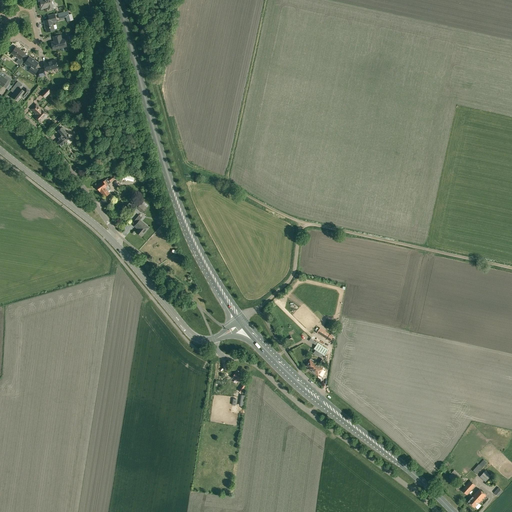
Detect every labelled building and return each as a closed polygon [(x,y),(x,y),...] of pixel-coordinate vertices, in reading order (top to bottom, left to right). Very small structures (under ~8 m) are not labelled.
[(47,7),(48,10),(53,9),(50,0),(40,0),(41,2),(40,2),(42,9),(47,7)] [(73,20),(72,14),(69,15),(67,10),(58,13),(58,15),(59,19),(69,16),(70,21),(73,20)] [(44,21),(46,32),(54,30),(52,22),(56,21),(55,15),(55,13),(47,15),(49,20),(44,21)] [(65,39),(62,39),(61,35),(53,37),(54,41),(51,42),(53,50),(67,46),(65,39)] [(16,62),(20,65),(25,59),(22,57),(25,53),(16,46),(11,53),(18,59),(16,62)] [(28,71),(34,76),(38,70),(35,67),(38,63),(29,56),(24,63),(30,68),(28,71)] [(43,63),(45,71),(57,68),(55,60),(43,63)] [(0,84),(2,87),(6,82),(9,84),(12,79),(6,75),(4,78),(0,74),(0,84)] [(11,96),(18,101),(22,96),(24,98),(30,91),(26,88),(24,91),(19,87),(21,84),(18,81),(13,87),(16,90),(11,96)] [(50,90),(47,87),(40,94),(42,95),(42,96),(43,97),(44,97),(45,98),(51,92),(50,90)] [(39,121),(41,123),(47,116),(41,110),(41,109),(36,104),(31,109),(36,114),(34,116),(35,118),(39,121)] [(57,142),(61,146),(66,142),(66,141),(70,138),(62,128),(58,131),(62,135),(58,138),(60,140),(57,142)] [(115,179),(120,183),(124,178),(123,177),(125,175),(120,174),(119,175),(118,174),(115,179)] [(110,182),(108,179),(107,178),(103,182),(102,181),(95,186),(99,191),(100,191),(104,197),(109,193),(105,187),(106,187),(106,186),(108,184),(111,183),(110,182)] [(136,208),(142,213),(147,207),(141,202),(136,208)] [(138,229),(136,232),(141,236),(147,230),(144,227),(146,225),(141,221),(140,220),(142,217),(139,215),(134,221),(137,223),(135,226),(138,229)] [(317,333),(325,338),(327,334),(319,329),(317,333)] [(314,349),(324,356),(328,350),(323,347),(324,345),(322,343),(313,337),(310,340),(316,345),(314,349)] [(308,369),(313,372),(317,366),(312,362),(314,360),(310,358),(309,360),(305,366),(308,368),(308,369)] [(313,372),(318,376),(319,374),(320,375),(322,371),(321,370),(322,369),(317,366),(313,372)] [(239,380),(242,382),(243,380),(240,378),(242,375),(236,371),(232,377),(239,381),(239,380)] [(241,405),(245,405),(245,393),(235,393),(235,399),(241,399),(241,405)] [(240,423),(240,411),(232,410),(232,422),(240,423)] [(473,470),(476,474),(487,463),(484,460),(479,464),(478,464),(473,470)] [(449,477),(453,480),(455,477),(458,480),(461,476),(454,470),(451,474),(449,477)] [(479,477),(485,482),(491,476),(485,471),(479,477)] [(462,490),(467,495),(475,485),(470,481),(462,490)] [(493,492),(498,497),(503,491),(498,487),(493,492)] [(468,501),(475,507),(486,495),(479,489),(468,501)]
